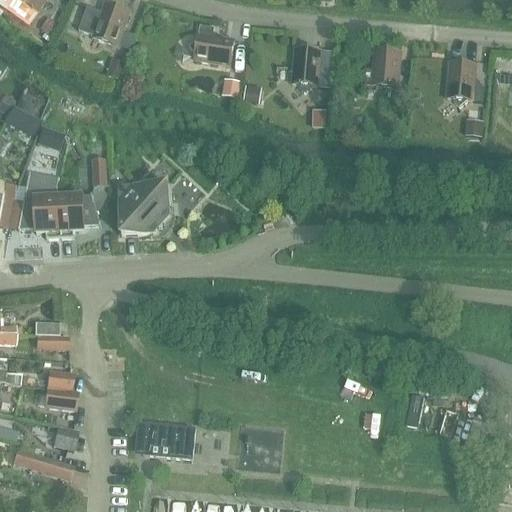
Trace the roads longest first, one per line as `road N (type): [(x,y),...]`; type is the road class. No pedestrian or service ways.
road 1 (unclassified): [(511,374),(122,297),(88,278)]
road 2 (unclassified): [(511,301),(290,275)]
road 3 (residential): [(290,275),(235,266),(88,278)]
